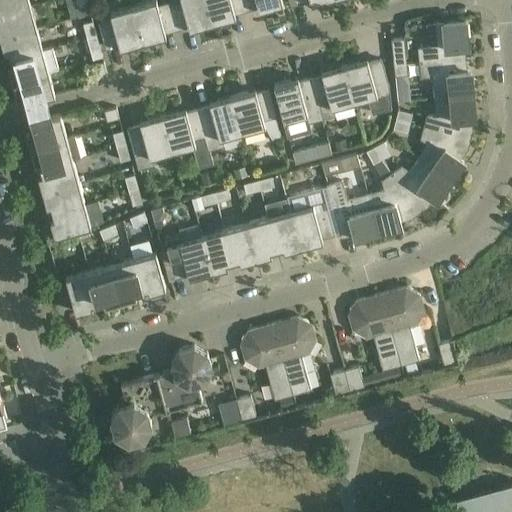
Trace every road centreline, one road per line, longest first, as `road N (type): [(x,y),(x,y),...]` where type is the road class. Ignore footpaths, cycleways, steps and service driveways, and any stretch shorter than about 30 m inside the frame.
road 1 (residential): [(34,369),(406,259),(479,224),(511,160)]
road 2 (residential): [(0,120),(377,15),(503,0)]
road 3 (residential): [(34,369),(0,240)]
road 4 (residential): [(511,133),(504,0)]
